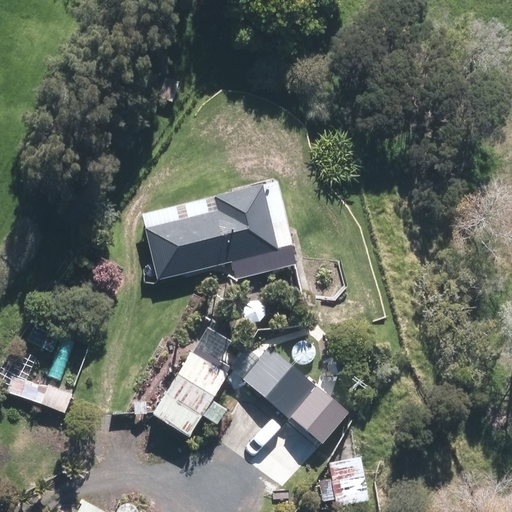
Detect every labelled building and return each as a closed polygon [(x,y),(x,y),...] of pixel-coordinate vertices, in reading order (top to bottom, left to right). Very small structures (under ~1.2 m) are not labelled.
[(167,80),(160,98),(174,104),(181,85),(167,80)] [(148,224),(160,275),(280,246),(264,180),(217,192),(221,207),(148,224)] [(272,342),(243,376),(291,417),(320,383),(272,342)] [(154,410),(192,433),(231,370),(193,346),(154,410)] [(9,390),(66,410),(73,394),(54,387),(48,385),(15,373),(9,390)] [(143,404),(130,404),(130,417),(144,417),(143,404)] [(373,496),(363,452),(328,459),(331,476),(320,478),(324,498),(337,496),(339,503),(373,496)] [(77,511),(115,511),(87,496),(77,511)]
